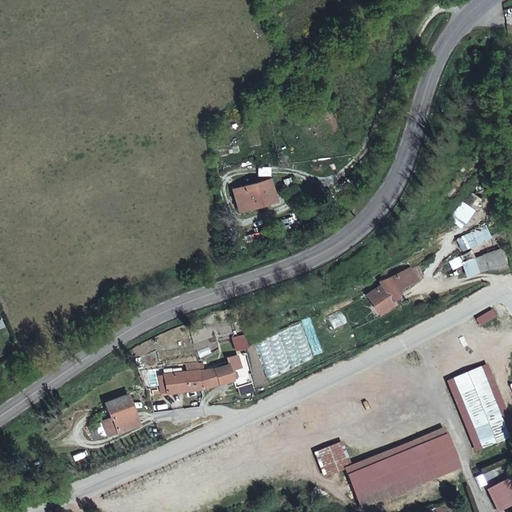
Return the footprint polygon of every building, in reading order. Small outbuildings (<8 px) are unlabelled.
[(291,176),(282,179),(285,188),(294,185),(291,176)] [(237,191),(243,214),(276,203),(270,182),(237,191)] [(461,228),(474,209),(461,200),(448,219),(461,228)] [(462,234),(468,247),(490,238),(485,225),(462,234)] [(469,251),(459,254),(465,276),(506,265),(501,248),(470,256),(469,251)] [(370,292),(376,309),(388,304),(385,295),(393,291),(415,281),(410,268),(379,281),(381,287),(370,292)] [(245,350),(243,340),(230,342),(231,352),(245,350)] [(201,388),(236,382),(237,391),(252,388),(246,355),(228,358),(229,366),(207,370),(205,361),(195,362),(197,371),(198,377),(201,388)] [(509,437),(481,370),(446,385),(474,452),(509,437)] [(198,377),(197,371),(175,374),(158,378),(161,395),(178,392),(201,388),(198,377)] [(139,425),(128,396),(107,404),(113,420),(90,429),(95,443),(139,425)] [(439,432),(344,469),(359,507),(454,468),(439,432)] [(335,446),(314,454),(322,477),(343,469),(335,446)] [(492,488),(494,492),(511,484),(508,480),(492,488)] [(492,488),(484,492),(494,511),(511,501),(511,486),(511,484),(494,492),(492,488)]
